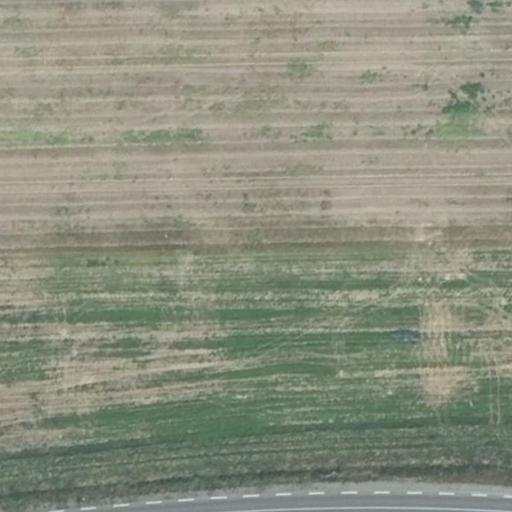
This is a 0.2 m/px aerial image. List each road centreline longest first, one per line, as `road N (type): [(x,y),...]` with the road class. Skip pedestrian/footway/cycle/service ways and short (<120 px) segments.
road 1 (track): [(0,474),(399,441),(511,441)]
road 2 (tertiary): [(511,509),(298,511)]
